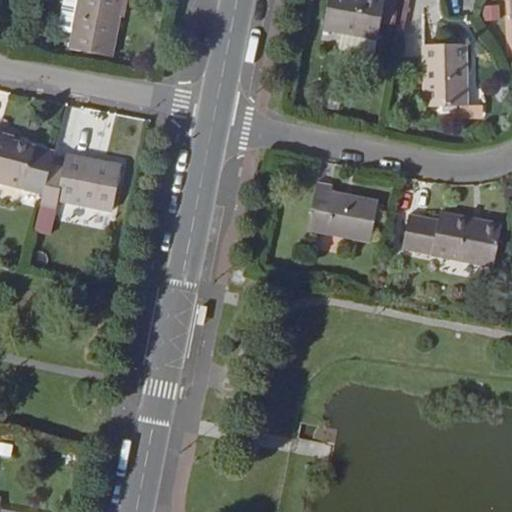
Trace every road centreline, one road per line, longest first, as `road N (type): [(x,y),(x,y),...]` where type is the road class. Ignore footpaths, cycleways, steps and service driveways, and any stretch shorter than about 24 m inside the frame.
road 1 (unclassified): [(135,511),(212,123)]
road 2 (residential): [(511,157),(480,168),(434,165),(212,123)]
road 3 (residential): [(216,106),(0,64)]
